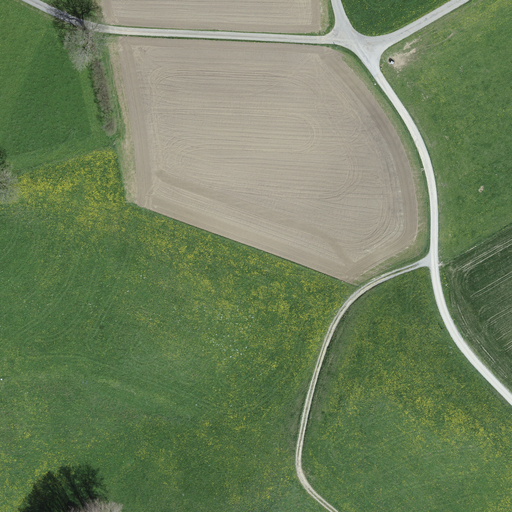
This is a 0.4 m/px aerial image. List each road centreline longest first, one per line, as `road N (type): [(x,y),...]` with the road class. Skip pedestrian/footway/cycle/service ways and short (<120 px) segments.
road 1 (track): [(511,398),(447,322),(429,173),(367,50)]
road 2 (track): [(337,511),(298,469),(321,355),(356,294),(434,258)]
